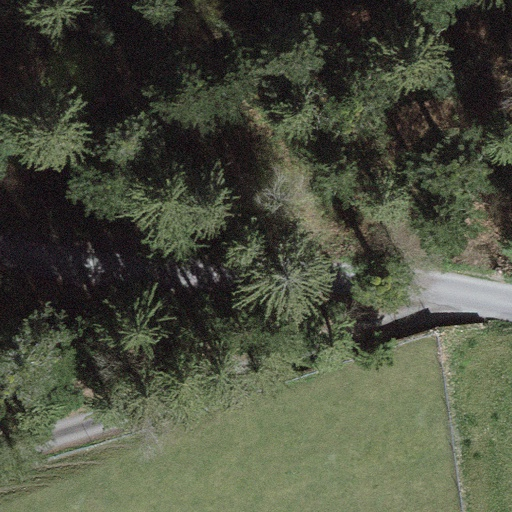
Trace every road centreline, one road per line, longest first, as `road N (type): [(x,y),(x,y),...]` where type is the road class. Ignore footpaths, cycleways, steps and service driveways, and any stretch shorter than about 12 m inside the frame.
road 1 (unclassified): [(0,247),(136,281),(511,325)]
road 2 (unknown): [(0,461),(457,319)]
